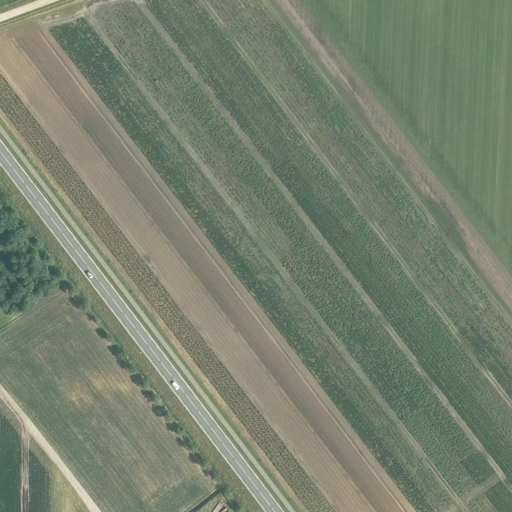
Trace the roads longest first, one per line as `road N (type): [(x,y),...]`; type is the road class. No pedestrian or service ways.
road 1 (primary): [(274,511),(0,150)]
road 2 (unknown): [(0,387),(99,511)]
